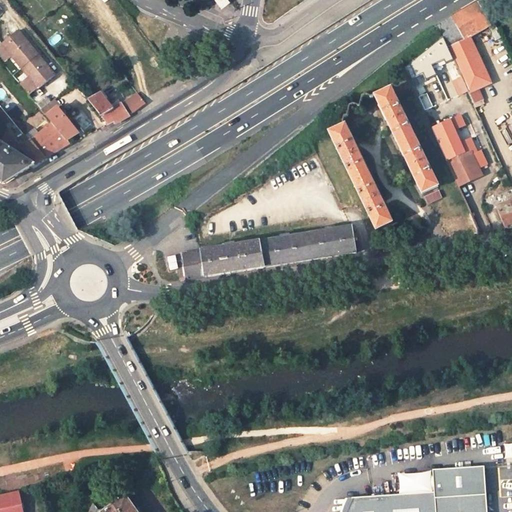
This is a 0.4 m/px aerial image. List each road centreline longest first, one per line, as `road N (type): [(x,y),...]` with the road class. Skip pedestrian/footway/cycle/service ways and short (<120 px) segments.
road 1 (motorway): [(0,259),(112,204),(447,0)]
road 2 (motorway): [(399,0),(0,234)]
road 3 (unclassified): [(511,247),(152,296),(110,285)]
road 4 (secondary): [(14,200),(220,78),(244,39)]
road 5 (secondary): [(97,308),(173,457),(212,511)]
road 6 (unknown): [(365,267),(357,229),(325,198),(288,193),(255,208)]
road 7 (unknown): [(155,120),(132,53),(96,0)]
